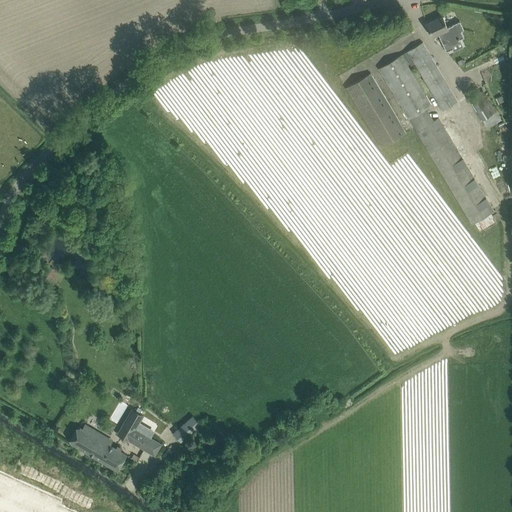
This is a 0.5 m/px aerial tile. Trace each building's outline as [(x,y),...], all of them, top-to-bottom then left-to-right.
[(447,27),(446,25),(442,16),(426,24),(432,36),(439,32),(441,36),(439,37),(446,51),(453,48),(451,46),(460,42),(459,39),(464,37),(461,31),(464,30),(459,21),(452,24),(452,25),(447,27)] [(443,110),(458,101),(422,42),(408,51),(443,110)] [(472,223),(494,210),(401,55),(379,68),(472,223)] [(370,73),(346,87),(381,147),(406,133),(370,73)] [(485,94),(471,102),(486,128),(499,120),(485,94)] [(55,270),(48,265),(40,276),(47,282),(55,270)] [(50,311),(52,304),(43,301),(41,308),(50,311)] [(144,449),(151,437),(136,428),(144,415),(132,408),(117,433),(129,440),(144,449)] [(181,440),(199,423),(193,416),(174,433),(181,440)] [(72,443),(87,452),(117,470),(126,454),(80,427),(72,443)]
